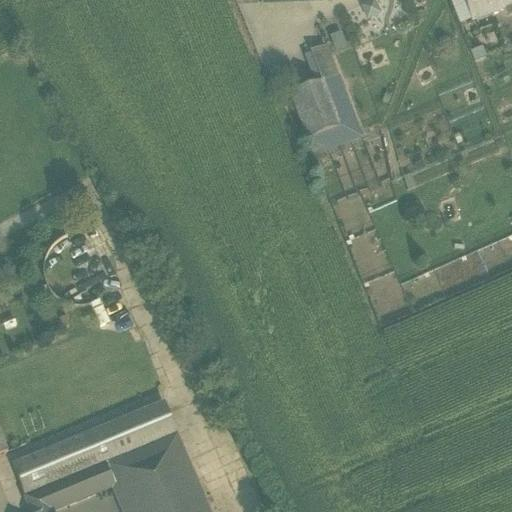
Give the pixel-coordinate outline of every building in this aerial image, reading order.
[(449,0),(460,26),(472,21),(464,0),(449,0)] [(511,0),(464,0),(472,21),(507,7),(504,1),(506,0),(511,0)] [(320,82),(337,75),(325,44),(308,51),(320,82)] [(290,93),(299,90),(290,67),(281,71),(290,93)] [(299,90),(290,93),(312,156),(360,138),(337,75),(320,82),(299,90)] [(113,287),(116,273),(113,259),(105,247),(93,239),(79,236),(65,239),(53,247),(45,259),(43,273),(45,287),(54,299),(66,307),(80,310),(94,307),(105,299),(113,287)] [(124,312),(0,362),(0,403),(138,348),(124,312)] [(142,358),(0,415),(0,437),(7,454),(157,394),(142,358)] [(162,406),(11,468),(24,499),(104,467),(176,437),(162,406)] [(207,511),(176,437),(104,467),(112,488),(122,511),(207,511)] [(104,467),(24,499),(30,511),(32,511),(52,511),(112,488),(104,467)]
